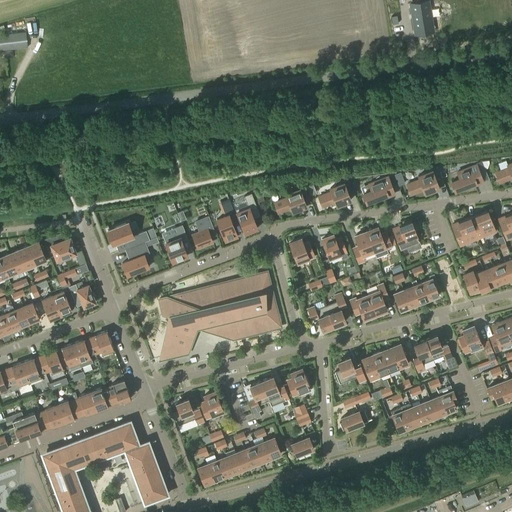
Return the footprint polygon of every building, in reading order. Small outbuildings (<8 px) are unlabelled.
[(411,4),(415,29),(432,27),(429,1),(411,4)] [(0,50),(27,47),(25,33),(0,35),(0,50)] [(508,167),(495,172),(499,183),(511,177),(511,161),(507,164),(508,167)] [(459,178),(451,182),(455,191),(475,183),(475,185),(482,182),(476,165),(457,172),(459,178)] [(420,179),(407,184),(411,195),(424,190),(424,192),(437,187),(431,171),(418,176),(420,179)] [(371,190),(362,193),(366,203),(386,195),(387,197),(394,194),(387,177),(368,184),(371,190)] [(331,192),(318,197),(322,207),(335,202),(336,204),(349,199),(348,195),(352,194),(349,183),(344,185),(343,183),(330,188),(331,192)] [(287,198),(274,202),(278,213),(291,208),(292,210),(305,205),(299,189),(286,194),(287,198)] [(271,191),(264,193),(266,203),(273,201),(271,191)] [(247,204),(235,209),(244,233),(257,228),(252,214),(258,212),(251,193),(244,196),(247,204)] [(182,210),(177,212),(180,221),(185,219),(182,210)] [(225,216),(216,220),(224,241),(237,236),(231,223),(237,221),(233,210),(224,213),(225,216)] [(487,211),(469,218),(477,239),(495,232),(487,211)] [(511,213),(498,219),(506,239),(511,237),(511,213)] [(199,232),(192,235),(197,247),(212,242),(208,232),(214,230),(208,216),(195,221),(199,232)] [(469,218),(451,225),(459,246),(477,239),(469,218)] [(127,222),(107,230),(112,244),(125,239),(129,247),(145,241),(149,239),(146,230),(132,235),(127,222)] [(410,222),(392,228),(400,249),(406,247),(408,252),(420,247),(410,222)] [(177,233),(163,238),(172,261),(187,256),(181,242),(187,239),(182,225),(175,227),(177,233)] [(377,227),(366,232),(373,252),(376,257),(387,253),(385,249),(391,247),(391,246),(387,236),(387,235),(381,237),(380,233),(377,227)] [(359,249),(353,251),(358,263),(364,261),(362,256),(373,252),(366,232),(354,236),(359,249)] [(72,239),(70,240),(69,238),(58,242),(56,235),(44,240),(49,251),(53,250),(56,260),(75,253),(74,250),(76,249),(72,239)] [(333,235),(321,239),(324,246),(323,247),(324,246),(328,256),(326,257),(327,257),(328,257),(329,259),(340,255),(341,259),(347,257),(346,253),(346,252),(341,238),(335,240),(333,235)] [(301,239),(289,243),(292,250),(290,251),(291,251),(292,250),(295,260),(294,261),(296,261),(297,263),(314,256),(309,242),(303,244),(301,239)] [(148,267),(144,255),(149,253),(145,241),(129,247),(133,258),(122,263),(126,275),(148,267)] [(30,245),(28,246),(36,264),(46,260),(42,251),(44,250),(42,244),(40,245),(38,242),(32,244),(32,245),(31,246),(30,245)] [(21,249),(19,250),(26,268),(36,264),(28,246),(22,248),(23,249),(21,250),(21,249)] [(11,253),(9,254),(17,272),(26,268),(19,250),(13,252),(13,253),(12,254),(11,253)] [(2,257),(0,257),(0,258),(7,276),(17,272),(9,254),(4,256),(4,257),(2,258),(2,257)] [(0,278),(3,278),(6,281),(9,280),(7,276),(0,258),(0,278)] [(501,263),(508,279),(509,283),(511,281),(511,260),(511,259),(501,263)] [(501,263),(493,266),(499,283),(508,279),(501,263)] [(493,266),(483,270),(490,286),(499,283),(493,266)] [(74,268),(62,273),(64,279),(76,274),(74,268)] [(331,269),(325,271),(329,283),(336,280),(331,269)] [(46,270),(40,272),(42,278),(48,276),(46,270)] [(483,270),(474,274),(480,290),(490,286),(483,270)] [(472,271),(462,275),(470,294),(480,290),(474,274),(472,271)] [(40,272),(34,275),(36,281),(42,278),(40,272)] [(266,272),(159,299),(163,315),(172,318),(159,357),(189,350),(197,327),(233,339),(280,327),(266,272)] [(62,273),(56,275),(61,286),(67,284),(62,273)] [(430,279),(422,282),(428,299),(430,298),(430,299),(431,298),(437,295),(438,296),(438,295),(436,288),(439,287),(433,274),(428,276),(430,279)] [(320,280),(308,284),(310,290),(322,286),(320,280)] [(422,282),(413,286),(419,303),(419,302),(428,299),(422,282)] [(35,284),(29,287),(34,298),(39,295),(35,284)] [(75,284),(68,287),(75,303),(81,300),(83,307),(95,302),(94,300),(96,299),(93,292),(91,293),(88,284),(77,289),(75,284)] [(379,291),(367,295),(375,315),(386,310),(381,298),(387,295),(383,284),(377,286),(379,291)] [(413,286),(403,290),(409,306),(418,303),(419,303),(413,286)] [(22,289),(17,292),(19,297),(25,295),(22,289)] [(403,290),(393,294),(399,310),(400,310),(407,307),(407,308),(408,308),(407,307),(409,306),(403,290)] [(63,291),(52,296),(60,315),(62,314),(63,315),(70,312),(70,311),(71,310),(68,303),(69,303),(66,296),(65,296),(63,291)] [(337,301),(326,305),(333,325),(345,321),(340,307),(345,305),(346,307),(341,293),(334,296),(337,301)] [(355,298),(349,300),(354,312),(360,310),(363,319),(375,315),(367,295),(356,300),(355,298)] [(52,296),(41,300),(44,305),(43,306),(45,312),(46,312),(49,318),(50,321),(55,318),(55,317),(60,315),(52,296)] [(32,302),(23,306),(29,322),(30,325),(37,322),(36,320),(39,319),(38,317),(38,316),(37,314),(32,302)] [(313,307),(307,309),(312,321),(312,320),(311,319),(317,316),(322,330),(333,325),(326,305),(315,310),(313,307)] [(23,306),(14,310),(20,326),(21,328),(26,326),(25,324),(29,322),(23,306)] [(14,310),(5,314),(11,330),(12,332),(17,330),(17,328),(20,326),(14,310)] [(0,315),(0,327),(3,333),(4,336),(9,334),(8,331),(11,330),(5,314),(0,315)] [(511,316),(502,320),(510,340),(511,339),(511,316)] [(496,337),(490,340),(495,351),(501,349),(499,345),(510,340),(502,320),(491,325),(496,337)] [(464,336),(458,338),(464,353),(481,346),(474,326),(462,331),(464,336)] [(90,337),(89,337),(95,354),(101,352),(102,354),(113,349),(111,344),(111,343),(109,336),(108,336),(106,331),(107,331),(106,330),(96,334),(96,335),(90,337)] [(436,335),(425,340),(433,360),(444,355),(446,361),(452,358),(447,344),(446,344),(447,346),(442,348),(436,335)] [(82,339),(72,343),(81,366),(90,362),(89,359),(91,358),(90,356),(95,354),(89,337),(88,337),(82,340),(82,339)] [(412,358),(418,372),(424,369),(423,368),(434,364),(433,360),(425,340),(413,344),(419,358),(413,360),(412,358)] [(56,349),(55,349),(62,367),(67,365),(68,366),(78,363),(79,366),(81,366),(72,343),(63,347),(56,350),(56,349)] [(400,344),(390,348),(398,368),(408,364),(400,344)] [(489,344),(483,347),(491,366),(497,364),(489,344)] [(386,349),(381,352),(389,371),(398,368),(390,348),(390,349),(386,350),(386,349)] [(39,355),(38,356),(45,373),(50,371),(51,373),(62,368),(62,367),(55,349),(45,353),(46,353),(39,356),(39,355)] [(381,352),(371,355),(379,375),(389,371),(381,352)] [(367,357),(361,359),(369,379),(379,375),(371,355),(371,356),(367,358),(367,357)] [(31,358),(22,362),(29,381),(40,377),(39,375),(45,373),(38,356),(32,359),(31,358)] [(340,369),(334,372),(339,384),(356,377),(359,382),(365,380),(359,366),(360,368),(354,370),(349,357),(337,361),(340,369)] [(455,366),(452,358),(446,361),(449,369),(455,366)] [(6,368),(5,368),(14,391),(19,389),(18,385),(29,381),(22,362),(12,365),(12,366),(6,368)] [(0,391),(7,389),(8,393),(14,391),(5,368),(5,369),(0,370),(0,391)] [(292,379),(286,381),(292,395),(310,388),(302,369),(290,373),(292,379)] [(261,380),(269,400),(271,406),(288,399),(283,385),(282,385),(283,387),(278,389),(272,376),(261,380)] [(112,385),(107,387),(113,404),(114,404),(120,401),(120,402),(130,398),(130,397),(128,392),(126,385),(125,385),(123,380),(124,380),(123,379),(112,383),(112,385)] [(511,386),(509,379),(500,383),(506,399),(511,396),(511,386)] [(248,399),(254,413),(258,411),(260,410),(258,405),(269,400),(261,380),(249,385),(254,398),(249,401),(248,399)] [(500,383),(486,388),(490,397),(493,395),(496,403),(504,400),(506,399),(500,383)] [(450,385),(437,390),(439,396),(446,412),(448,411),(448,412),(448,411),(456,408),(453,401),(456,399),(452,391),(450,385)] [(100,387),(89,392),(96,411),(106,407),(112,404),(113,405),(113,404),(107,387),(101,389),(100,387)] [(205,402),(200,404),(205,418),(223,411),(215,391),(203,396),(205,402)] [(79,397),(73,399),(80,417),(80,416),(87,414),(96,411),(89,392),(78,396),(79,397)] [(439,396),(430,400),(437,417),(437,416),(446,412),(439,396)] [(354,397),(342,401),(345,408),(356,403),(354,397)] [(179,411),(173,413),(178,425),(195,418),(197,424),(203,421),(198,407),(198,408),(198,409),(193,412),(188,398),(176,403),(179,411)] [(67,400),(56,404),(63,423),(73,419),(79,417),(80,417),(73,399),(68,402),(67,400)] [(430,400),(420,403),(427,420),(436,416),(436,417),(437,417),(430,400)] [(409,403),(400,407),(408,427),(410,427),(410,426),(417,424),(418,424),(411,407),(409,403)] [(420,403),(411,407),(418,424),(418,423),(424,421),(425,421),(427,420),(420,403)] [(46,410),(40,412),(46,429),(47,429),(53,426),(53,427),(63,423),(56,404),(45,408),(46,410)] [(400,407),(390,411),(391,415),(392,416),(395,423),(398,431),(399,432),(399,431),(408,427),(400,407)] [(306,409),(294,414),(296,420),(308,415),(306,409)] [(342,422),(339,423),(342,430),(345,429),(345,430),(372,420),(371,419),(367,420),(363,409),(341,418),(342,422)] [(34,412),(23,416),(30,435),(39,432),(39,431),(46,429),(46,430),(46,429),(40,412),(34,414),(34,412)] [(308,415),(296,420),(299,426),(311,421),(308,415)] [(23,416),(6,423),(13,442),(14,441),(20,439),(30,435),(23,416)] [(4,418),(0,419),(0,446),(6,444),(12,442),(13,442),(6,423),(4,418)] [(50,461),(45,463),(63,511),(89,511),(72,464),(110,450),(112,455),(125,450),(144,503),(167,494),(147,441),(138,445),(129,421),(46,452),(50,461)] [(221,430),(209,434),(211,441),(223,436),(221,430)] [(239,433),(233,435),(236,442),(241,440),(239,433)] [(274,437),(264,441),(270,458),(280,454),(274,437)] [(308,437),(291,444),(295,456),(313,449),(308,437)] [(220,441),(214,443),(217,449),(222,447),(220,441)] [(264,441),(254,445),(261,461),(270,458),(264,441)] [(254,445),(245,449),(251,465),(261,461),(254,445)] [(245,449),(235,452),(242,469),(251,465),(245,449)] [(235,452),(226,456),(232,473),(242,469),(235,452)] [(226,456),(216,460),(223,476),(232,473),(226,456)] [(216,460),(207,464),(213,480),(223,476),(216,460)] [(207,464),(197,468),(204,484),(213,480),(207,464)] [(468,496),(472,507),(503,493),(498,483),(468,496)] [(120,497),(115,499),(119,511),(123,511),(125,511),(120,497)]
